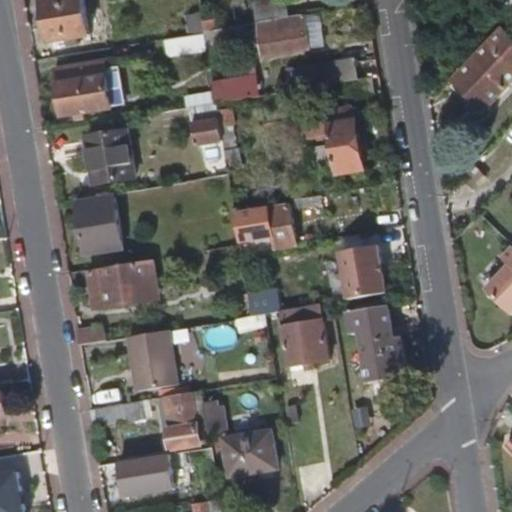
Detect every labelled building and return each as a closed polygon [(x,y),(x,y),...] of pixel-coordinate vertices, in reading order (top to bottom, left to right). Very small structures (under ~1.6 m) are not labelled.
[(90,34),(84,0),(43,0),(50,40),(90,34)] [(260,22),(288,18),(285,0),(260,0),(254,1),(258,23),(260,22)] [(504,18),(511,8),(511,0),(498,0),(492,7),(504,18)] [(486,110),(511,81),(511,8),(504,18),(498,23),(506,31),(457,81),(486,110)] [(187,14),(190,34),(206,31),(204,20),(203,12),(187,14)] [(311,46),(306,15),(288,18),(260,22),(265,53),(311,46)] [(217,18),(204,20),(206,31),(219,29),(217,18)] [(265,53),(260,22),(258,23),(252,24),(253,37),(255,54),(265,53)] [(206,31),(208,44),(253,37),(252,24),(219,29),(206,31)] [(190,34),(166,38),(169,53),(208,47),(208,44),(206,31),(190,34)] [(348,79),(359,78),(355,57),(288,68),(292,89),(348,79)] [(112,103),(107,66),(106,59),(55,68),(63,113),(112,106),(112,103)] [(120,64),(107,66),(112,103),(119,102),(118,98),(125,97),(120,64)] [(377,90),(374,75),(359,78),(348,79),(351,94),(377,90)] [(215,92),(217,102),(251,96),(249,76),(214,81),(215,92)] [(186,96),(188,106),(190,106),(217,102),(215,92),(186,96)] [(192,119),(196,143),(223,139),(219,112),(217,102),(190,106),(192,119)] [(366,166),(355,104),(330,108),(331,112),(307,116),(310,137),(333,133),(335,145),(335,146),(330,147),(332,160),(332,162),(338,161),(339,170),(366,166)] [(226,159),(227,168),(240,166),(232,111),(219,112),(223,139),(226,159)] [(134,176),(126,130),(86,137),(93,182),(134,176)] [(319,147),(322,161),(332,160),(330,147),(335,146),(335,145),(319,147)] [(477,162),(463,176),(475,190),(490,177),(477,162)] [(264,203),(279,201),(276,187),(261,190),(264,203)] [(114,188),(75,195),(83,245),(122,239),(114,188)] [(268,209),(270,219),(239,224),(242,241),(246,240),(273,236),(274,246),(274,247),(294,244),(289,206),(268,209)] [(273,236),(246,240),(248,249),(274,246),(273,236)] [(351,298),(387,292),(379,244),(343,250),(351,298)] [(508,263),(485,287),(511,311),(511,245),(501,256),(508,263)] [(151,258),(87,269),(92,310),(135,302),(134,294),(156,290),(151,258)] [(330,264),(338,292),(349,289),(342,261),(330,264)] [(134,294),(135,302),(157,298),(156,290),(134,294)] [(251,314),(264,312),(259,293),(247,295),(251,314)] [(324,321),(336,318),(333,301),(286,308),(288,321),(303,318),(304,324),(282,328),(288,366),(330,359),(324,321)] [(376,382),(391,380),(409,378),(406,350),(397,351),(395,337),(391,306),(351,311),(353,333),(363,332),(370,382),(376,382)] [(268,325),(266,312),(264,312),(251,314),(237,317),(240,333),(265,327),(265,325),(268,325)] [(106,327),(77,331),(79,345),(108,340),(106,327)] [(169,329),(127,336),(136,390),(177,384),(169,329)] [(397,351),(406,350),(404,336),(395,337),(397,351)] [(393,393),(391,380),(376,382),(378,394),(393,393)] [(10,398),(9,383),(0,384),(0,415),(7,415),(5,398),(10,398)] [(194,390),(164,395),(172,445),(203,439),(194,390)] [(215,395),(203,397),(208,428),(220,426),(215,395)] [(152,415),(149,397),(89,407),(92,425),(152,415)] [(276,465),(270,426),(222,434),(227,473),(276,465)] [(169,454),(119,462),(125,497),(174,489),(169,454)] [(0,511),(24,511),(17,463),(0,464),(0,511)] [(207,511),(206,500),(187,503),(188,511),(207,511)] [(221,502),(222,511),(230,511),(229,500),(221,502)]
